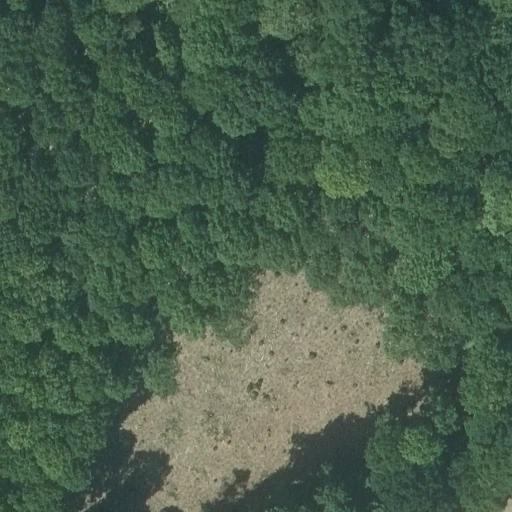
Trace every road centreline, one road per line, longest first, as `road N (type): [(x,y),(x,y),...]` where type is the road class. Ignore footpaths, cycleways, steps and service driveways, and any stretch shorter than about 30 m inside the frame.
road 1 (track): [(511,207),(224,0)]
road 2 (track): [(511,440),(381,511)]
